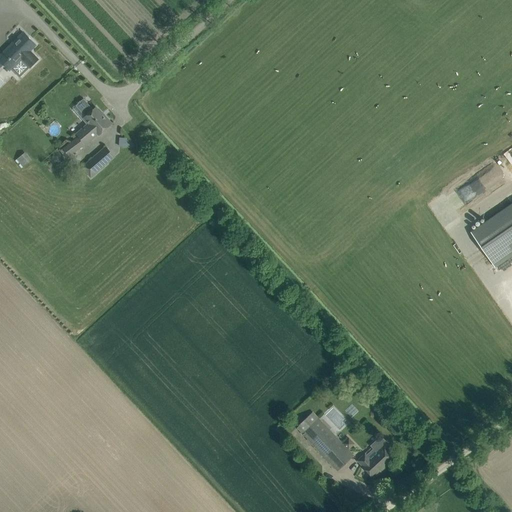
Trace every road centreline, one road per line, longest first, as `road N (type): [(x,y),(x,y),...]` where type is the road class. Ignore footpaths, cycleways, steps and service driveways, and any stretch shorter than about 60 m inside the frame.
road 1 (unclassified): [(382,511),(511,419)]
road 2 (unclassified): [(126,101),(233,0)]
